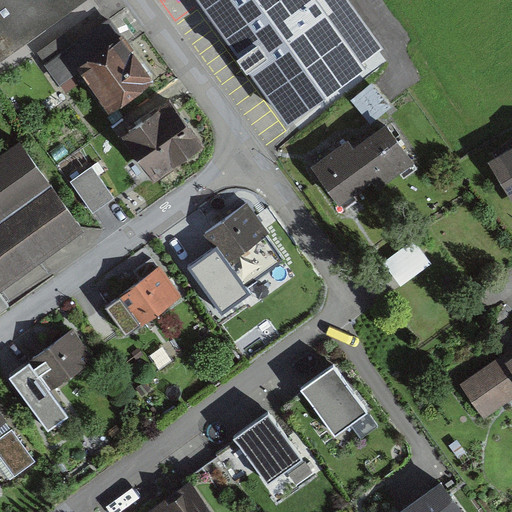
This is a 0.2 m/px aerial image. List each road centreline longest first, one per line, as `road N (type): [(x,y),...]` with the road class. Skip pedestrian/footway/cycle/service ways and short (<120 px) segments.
road 1 (residential): [(248,152),(340,279),(346,291),(339,312),(73,511)]
road 2 (residential): [(248,152),(0,333)]
road 3 (residential): [(136,0),(248,152)]
